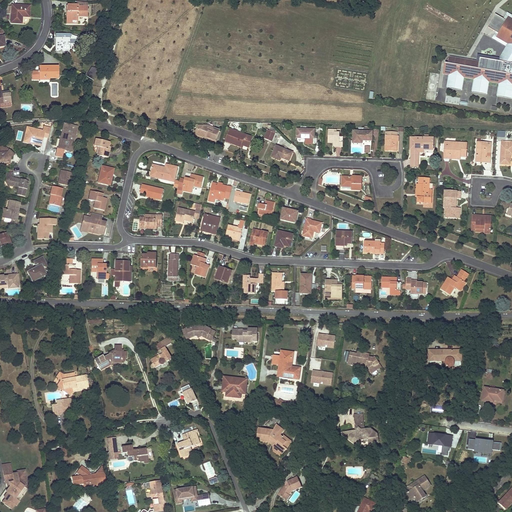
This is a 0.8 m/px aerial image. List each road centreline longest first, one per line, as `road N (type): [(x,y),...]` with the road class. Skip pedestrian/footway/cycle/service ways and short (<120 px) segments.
road 1 (tertiary): [(0,300),(511,315)]
road 2 (residential): [(128,240),(204,243),(257,260),(421,266),(440,250)]
road 3 (residential): [(290,194),(147,147)]
road 4 (residential): [(246,511),(210,422),(196,415),(160,419)]
road 5 (residential): [(440,250),(320,205)]
